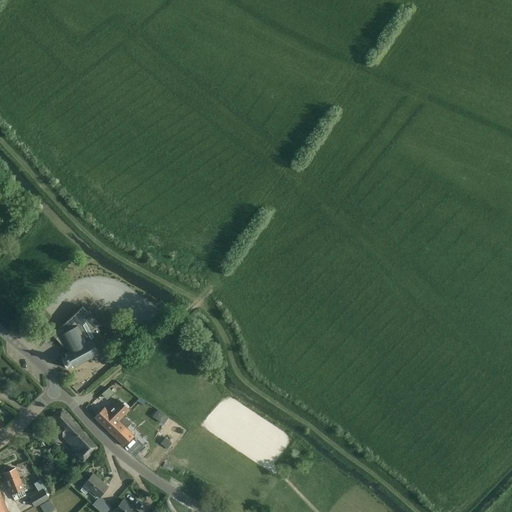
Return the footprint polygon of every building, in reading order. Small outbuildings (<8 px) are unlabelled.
[(67,368),(71,366),(72,368),(98,354),(98,353),(108,347),(97,327),(99,325),(100,326),(101,325),(96,317),(95,314),(92,316),(82,306),(51,336),(52,336),(53,335),(66,349),(67,348),(69,351),(64,353),(65,356),(61,358),(67,368)] [(94,417),(107,430),(112,425),(112,426),(118,420),(117,420),(129,407),(120,399),(108,411),(104,407),(94,417)] [(83,461),(89,454),(97,447),(63,411),(48,421),(58,431),(65,440),(73,448),(72,450),(83,461)] [(107,430),(123,446),(134,436),(126,428),(131,424),(123,416),(118,421),(118,420),(112,426),(112,425),(107,430)] [(193,426),(186,436),(188,438),(193,442),(200,432),(193,426)] [(143,437),(139,441),(142,445),(147,441),(143,437)] [(160,443),(167,449),(171,443),(165,438),(160,443)] [(27,489),(27,488),(23,478),(20,480),(15,469),(3,473),(11,494),(23,489),(24,490),(27,489)] [(84,484),(98,496),(99,497),(92,505),(100,511),(106,511),(111,506),(99,496),(100,495),(108,486),(93,474),(84,484)] [(55,508),(76,496),(71,488),(50,500),(55,508)] [(43,489),(29,497),(35,507),(49,499),(43,489)] [(50,500),(39,506),(42,511),(48,511),(54,509),(50,500)] [(138,511),(123,500),(113,511),(114,511),(138,511)]
